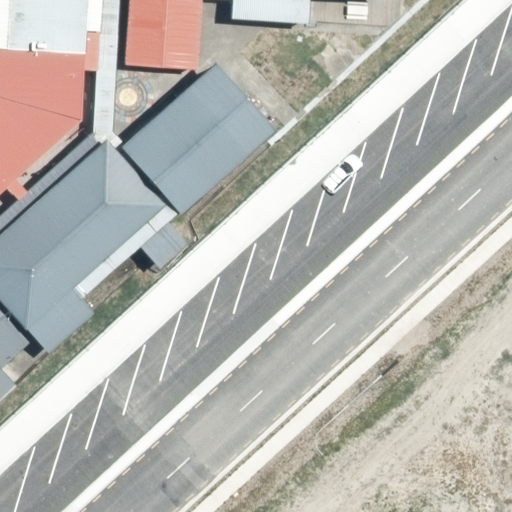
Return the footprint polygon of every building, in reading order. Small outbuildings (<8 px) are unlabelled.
[(0,0),(0,185),(77,120),(82,67),(94,68),(98,0),(0,0)] [(117,0),(115,57),(188,61),(191,0),(117,0)] [(213,59),(120,145),(187,217),(279,131),(213,59)] [(0,231),(0,308),(41,351),(178,221),(97,139),(0,231)] [(0,373),(0,395),(11,385),(0,373)]
